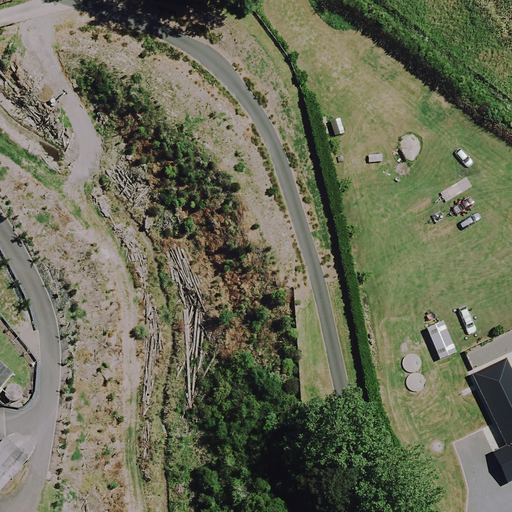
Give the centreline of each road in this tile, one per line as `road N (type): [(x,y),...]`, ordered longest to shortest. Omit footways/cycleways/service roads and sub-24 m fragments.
road 1 (residential): [(404,511),(342,346),(321,251),(230,64),(75,0)]
road 2 (unknown): [(0,260),(7,329),(0,384)]
